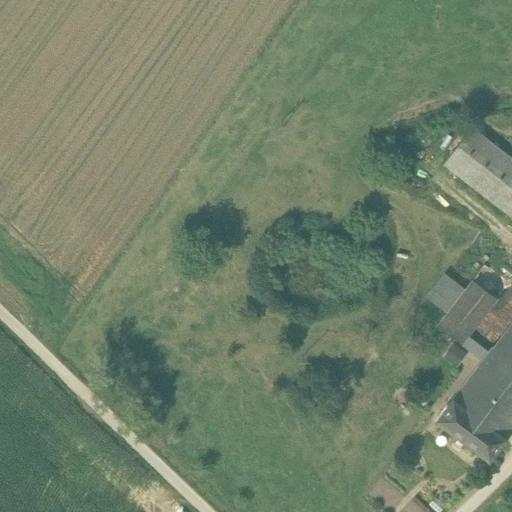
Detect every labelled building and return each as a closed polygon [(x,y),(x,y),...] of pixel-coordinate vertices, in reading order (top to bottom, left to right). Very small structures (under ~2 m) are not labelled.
[(511,159),(471,128),(444,164),(511,216),(511,159)] [(446,314),(438,325),(463,344),(469,336),(509,283),(484,264),(465,289),(446,314)] [(429,301),(446,314),(465,289),(448,276),(429,301)] [(484,360),(481,365),(511,388),(511,323),(490,352),(484,360)] [(490,352),(469,336),(463,344),(484,360),(490,352)] [(505,439),(504,438),(511,427),(511,388),(481,365),(454,400),(453,399),(437,420),(489,460),(505,439)]
